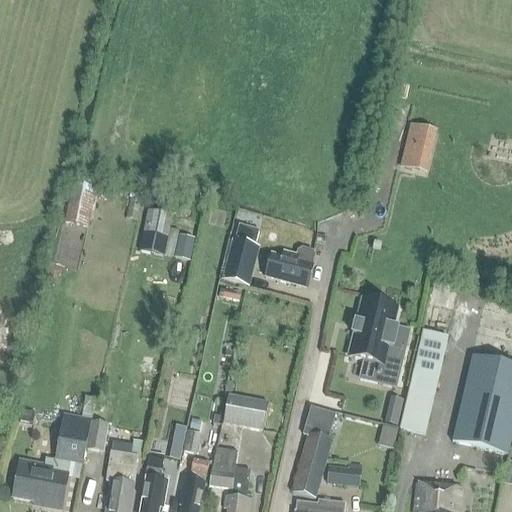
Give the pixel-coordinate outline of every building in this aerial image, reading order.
[(59,224),(86,229),(94,190),(66,184),(59,224)] [(128,201),(124,219),(134,221),(138,203),(128,201)] [(137,253),(162,258),(171,218),(146,212),(137,253)] [(233,243),(222,282),(245,288),(256,249),(253,249),(258,233),(237,227),(233,243)] [(312,268),(311,268),(314,256),(311,251),(300,248),(295,251),(294,256),(283,254),(282,258),(271,255),(265,279),(290,285),(290,283),(307,288),(312,268)] [(220,290),(218,298),(238,302),(240,295),(220,290)] [(443,298),(442,312),(470,315),(471,301),(443,298)] [(353,336),(348,359),(363,362),(358,381),(376,385),(394,389),(408,333),(391,329),(395,310),(361,302),(356,324),(353,324),(351,336),(353,336)] [(447,339),(422,334),(408,394),(432,400),(447,339)] [(451,443),(507,456),(511,434),(511,368),(471,359),(451,443)] [(221,426),(262,433),(267,405),(227,398),(221,426)] [(191,409),(189,418),(198,420),(200,411),(191,409)] [(307,438),(291,495),(314,501),(333,437),(328,436),(333,418),(310,411),(302,437),(307,438)] [(18,413),(16,423),(31,427),(33,416),(18,413)] [(62,417),(55,460),(82,465),(90,422),(80,420),(62,417)] [(195,456),(202,422),(189,420),(182,454),(195,456)] [(85,452),(101,454),(106,425),(90,423),(85,452)] [(392,448),(395,431),(379,428),(376,446),(392,448)] [(250,501),(250,497),(245,496),(249,471),(234,469),(236,453),(215,450),(211,474),(210,474),(208,488),(232,491),(231,499),(224,499),(223,511),(227,511),(226,511),(248,511),(250,501)] [(132,486),(136,458),(110,454),(105,483),(106,484),(107,483),(110,484),(105,511),(128,511),(132,486)] [(164,497),(166,483),(159,482),(163,459),(148,456),(144,480),(145,480),(139,511),(157,511),(160,496),(164,497)] [(203,486),(208,465),(192,462),(188,483),(184,482),(181,495),(184,496),(180,511),(198,511),(204,486),(203,486)] [(19,463),(12,500),(15,500),(42,505),(42,509),(59,511),(60,511),(67,478),(67,475),(49,472),(50,468),(43,467),(19,463)] [(326,485),(358,489),(360,467),(348,466),(348,472),(328,469),(326,485)] [(458,511),(461,490),(416,486),(413,511),(458,511)] [(295,507),(294,511),(343,511),(344,505),(317,502),(316,506),(306,505),(296,503),(295,507)]
